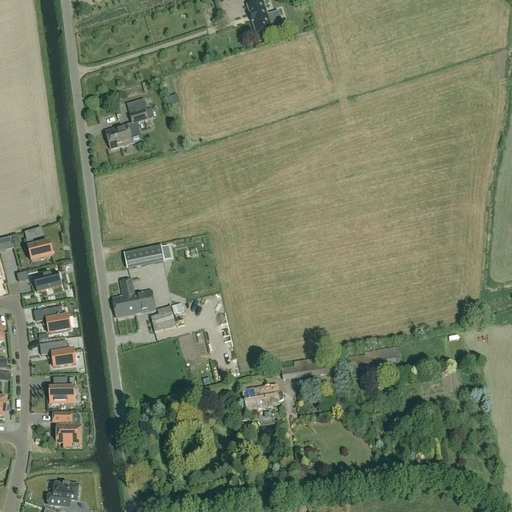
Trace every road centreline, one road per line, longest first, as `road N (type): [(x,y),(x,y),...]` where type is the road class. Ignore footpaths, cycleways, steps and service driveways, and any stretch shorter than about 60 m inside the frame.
road 1 (unclassified): [(137,511),(65,0)]
road 2 (unclassified): [(504,511),(474,486),(428,477),(187,511)]
road 3 (residential): [(23,438),(23,351),(11,305)]
